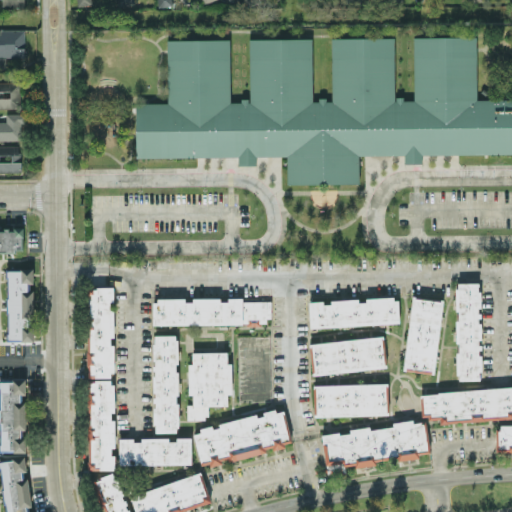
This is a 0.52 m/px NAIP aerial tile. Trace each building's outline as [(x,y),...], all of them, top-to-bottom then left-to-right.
[(1,0),(2,8),(25,7),(24,0),(1,0)] [(0,29),(0,56),(24,57),(24,29),(0,29)] [(135,157),(237,156),(237,165),(256,164),(256,156),(286,156),(286,183),(359,183),(358,154),(404,154),(404,163),(422,163),(422,154),(511,153),(511,98),(476,98),(476,36),(413,36),(413,98),(394,98),(394,37),(331,37),(331,99),(312,99),(312,38),(249,38),(249,100),(230,100),(230,39),(167,39),(167,103),(135,103),(135,157)] [(0,107),(20,107),(20,80),(0,81),(0,107)] [(0,139),(21,139),(21,122),(25,122),(25,112),(2,113),(2,114),(0,114),(0,139)] [(0,171),(21,172),(21,145),(0,145),(0,171)] [(0,228),(0,251),(23,252),(23,228),(0,228)] [(33,290),(32,290),(32,269),(7,269),(7,340),(33,340),(33,290)] [(456,379),(480,379),(480,282),(456,282),(456,379)] [(89,470),(114,469),(112,336),(113,336),(112,301),(113,301),(113,286),(87,286),(89,470)] [(309,327),(399,323),(398,296),(365,298),(366,299),(322,301),(322,300),(308,301),(309,327)] [(435,373),(442,300),(429,299),(429,298),(411,296),(403,370),(435,373)] [(152,324),(271,323),(271,300),(242,301),(242,298),(219,299),(219,298),(183,298),(152,298),(152,324)] [(154,432),(178,432),(176,334),(152,335),(154,432)] [(386,367),(383,335),(309,343),(313,374),(386,367)] [(227,351),(191,351),(192,363),(187,363),(188,395),(192,395),(192,404),(187,404),(187,418),(208,418),(208,405),(227,405),(227,394),(231,394),(231,362),(227,362),(227,351)] [(25,379),(0,379),(0,450),(26,450),(26,436),(25,436),(25,379)] [(387,383),(313,385),(314,416),(388,414),(387,383)] [(511,418),(511,387),(422,391),(423,417),(438,416),(438,422),(511,418)] [(209,464),(292,445),(283,408),(263,413),(211,425),(212,427),(193,431),(200,464),(209,462),(209,464)] [(321,435),(326,469),(419,455),(419,453),(428,452),(423,421),(414,422),(413,419),(392,422),(393,425),(370,429),(370,425),(349,428),(349,430),(321,435)] [(497,452),(511,451),(511,425),(497,426),(497,452)] [(140,438),(118,438),(119,465),(191,463),(191,437),(140,438)] [(0,460),(0,470),(5,511),(31,511),(27,477),(26,477),(23,457),(0,460)] [(129,511),(114,472),(94,480),(100,497),(97,498),(102,511),(129,511)] [(130,494),(135,511),(180,511),(210,503),(201,472),(130,494)]
